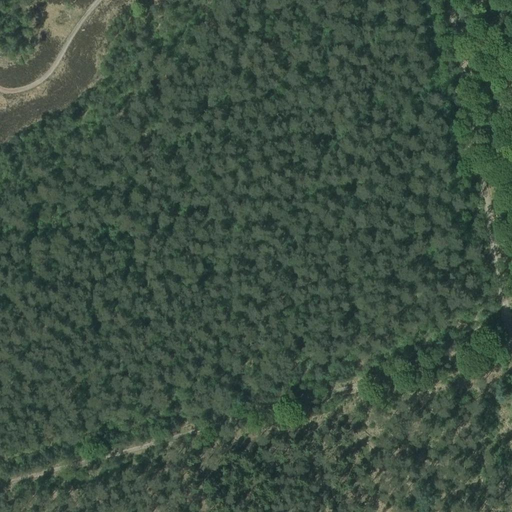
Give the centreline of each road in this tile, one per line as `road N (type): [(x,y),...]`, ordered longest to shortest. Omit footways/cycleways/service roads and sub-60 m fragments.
road 1 (track): [(511,340),(0,486)]
road 2 (track): [(511,319),(445,0)]
road 3 (track): [(0,89),(39,81),(97,0)]
